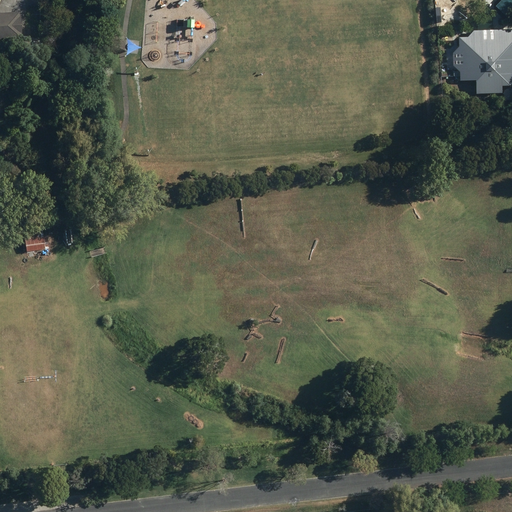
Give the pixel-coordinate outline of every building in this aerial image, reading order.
[(511,0),(500,0),(495,6),(508,19),(511,11),(511,0)] [(0,38),(21,38),(20,34),(21,34),(20,15),(19,16),(19,12),(0,12),(0,38)] [(501,85),(511,84),(511,29),(474,30),(468,37),(457,37),(458,47),(452,53),(452,65),(459,72),(459,80),(475,80),(476,93),(501,92),(501,85)] [(31,49),(41,49),(41,39),(32,39),(31,49)] [(16,41),(16,49),(27,49),(27,41),(16,41)] [(38,180),(17,182),(18,195),(39,194),(38,180)] [(27,239),(24,239),(26,252),(48,249),(46,236),(43,237),(41,225),(25,227),(27,239)]
